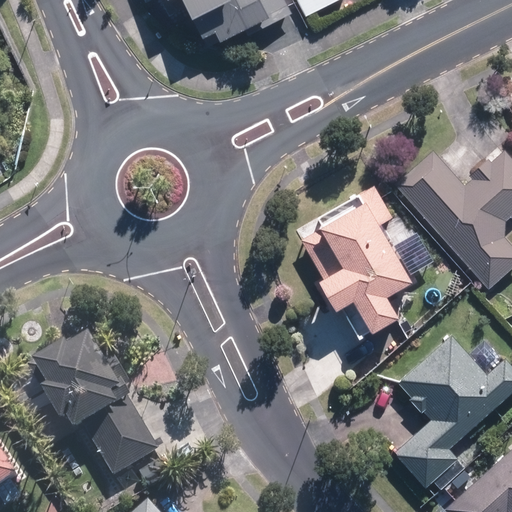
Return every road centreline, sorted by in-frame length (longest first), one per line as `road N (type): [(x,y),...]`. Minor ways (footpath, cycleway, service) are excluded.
road 1 (residential): [(269,432),(213,362),(176,287),(136,251)]
road 2 (residential): [(207,229),(257,361),(269,432)]
road 3 (residential): [(180,121),(362,80)]
road 4 (residential): [(362,80),(224,180)]
road 5 (residential): [(511,3),(362,80)]
road 6 (residential): [(93,159),(59,0)]
road 7 (residential): [(78,0),(150,117)]
road 8 (residential): [(120,243),(70,250),(0,277)]
